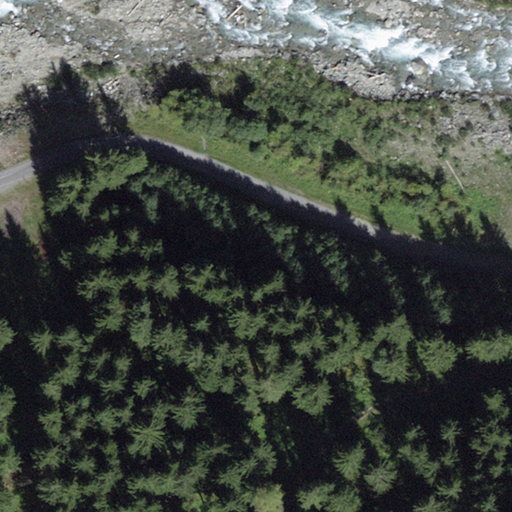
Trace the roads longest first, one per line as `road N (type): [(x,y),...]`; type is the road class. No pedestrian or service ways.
road 1 (track): [(0,176),(77,147),(161,148),(342,220),(511,266)]
road 2 (track): [(511,368),(418,390),(368,412),(330,447),(293,511)]
